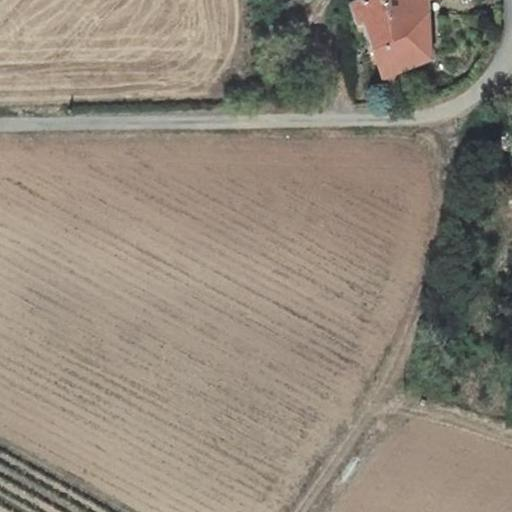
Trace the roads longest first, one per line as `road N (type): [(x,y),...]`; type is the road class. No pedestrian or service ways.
road 1 (unclassified): [(511,51),(482,93),(440,113),(0,122)]
road 2 (track): [(440,113),(446,153),(429,287),(390,385),(305,511)]
